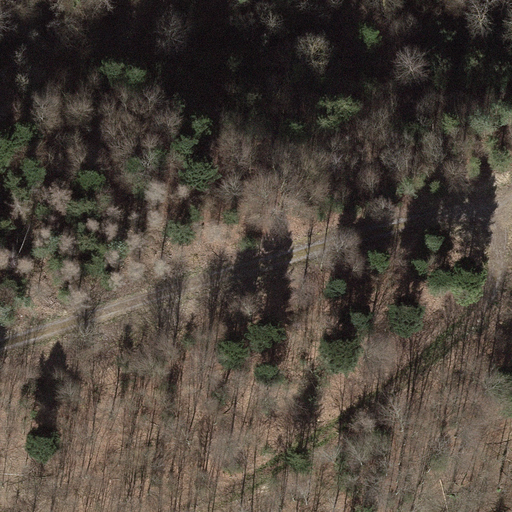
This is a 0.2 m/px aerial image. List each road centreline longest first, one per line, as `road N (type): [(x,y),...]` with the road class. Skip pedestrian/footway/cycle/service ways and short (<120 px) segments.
road 1 (track): [(0,346),(511,192)]
road 2 (track): [(509,193),(496,278),(462,328),(317,443),(183,511)]
